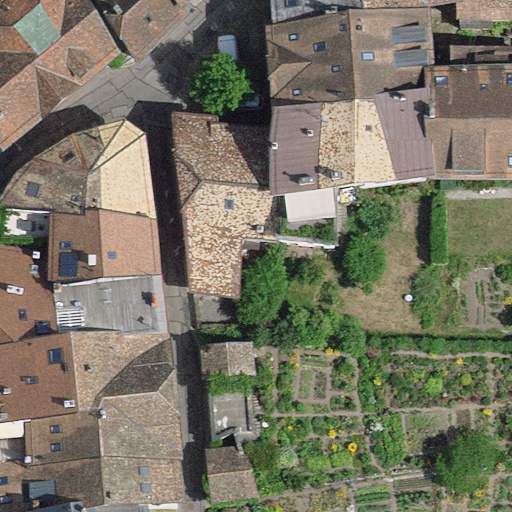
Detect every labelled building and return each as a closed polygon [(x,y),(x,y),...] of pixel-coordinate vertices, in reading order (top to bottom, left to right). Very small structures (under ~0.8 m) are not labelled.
[(0,0),(0,148),(6,156),(125,58),(77,0),(0,0)] [(177,0),(77,0),(125,58),(185,12),(177,0)] [(177,0),(185,12),(201,0),(177,0)] [(511,0),(269,0),(273,133),(273,189),(511,185),(511,0)] [(273,189),(273,133),(194,129),(191,207),(196,310),(237,308),(242,240),(273,240),(273,189)] [(0,511),(179,511),(181,409),(172,391),(179,370),(154,137),(80,136),(2,187),(0,197),(0,511)]
